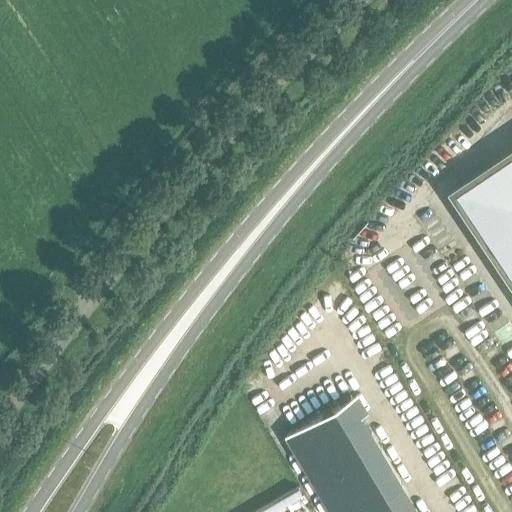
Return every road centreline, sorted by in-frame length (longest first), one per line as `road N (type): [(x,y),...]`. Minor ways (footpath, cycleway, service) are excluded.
road 1 (unclassified): [(0,419),(178,188),(356,0)]
road 2 (secondary): [(164,348),(340,137),(479,0)]
road 3 (secondary): [(164,348),(98,418),(32,511)]
road 4 (secondary): [(81,511),(164,348)]
road 5 (unknown): [(454,511),(360,358)]
